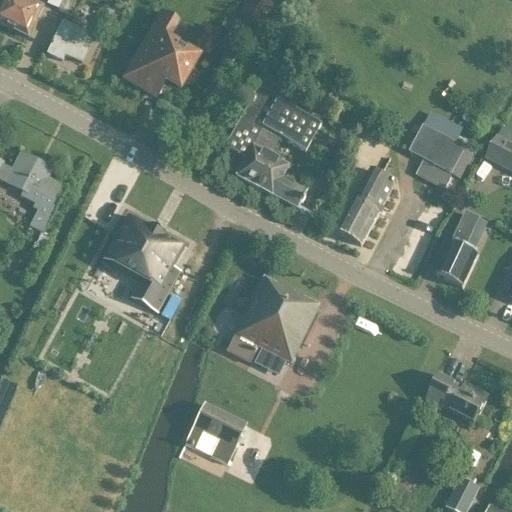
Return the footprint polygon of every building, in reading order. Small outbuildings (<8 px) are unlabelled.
[(42,0),(13,0),(1,28),(38,45),(52,13),(39,7),(42,0)] [(77,21),(87,2),(84,0),(74,0),(67,15),(77,21)] [(273,0),(262,0),(250,20),(269,32),(284,7),(273,0)] [(109,13),(103,27),(116,33),(122,19),(109,13)] [(155,49),(136,84),(168,102),(177,86),(190,93),(205,67),(174,50),(186,28),(172,20),(161,39),(155,49)] [(91,70),(103,44),(72,29),(57,61),(71,68),(74,62),(91,70)] [(317,160),(331,133),(268,99),(239,155),(260,166),(250,183),(309,214),(318,198),(295,186),(301,174),(282,163),(291,146),(317,160)] [(422,160),(464,183),(478,157),(436,134),(422,160)] [(511,137),(508,145),(496,168),(511,176),(511,137)] [(5,186),(32,199),(30,204),(45,211),(42,215),(47,218),(39,234),(53,241),(77,194),(59,186),(64,176),(31,159),(22,176),(12,171),(13,169),(0,162),(0,196),(5,186)] [(378,251),(412,189),(389,177),(355,239),(378,251)] [(490,264),(479,258),(493,228),(478,221),(448,284),(475,297),(490,264)] [(137,223),(112,268),(150,289),(140,307),(158,317),(166,321),(189,280),(182,276),(194,255),(193,254),(174,244),(174,242),(157,233),(157,234),(137,223)] [(326,317),(273,290),(237,360),(260,371),(267,356),(298,372),(326,317)] [(4,317),(0,325),(0,328),(10,333),(15,322),(4,317)] [(82,318),(67,349),(96,363),(111,332),(82,318)] [(175,351),(182,332),(165,327),(159,346),(175,351)] [(490,434),(505,405),(480,392),(475,402),(471,400),(474,394),(454,383),(437,415),(449,421),(455,411),(458,412),(456,416),(490,434)] [(202,455),(217,462),(234,471),(254,433),(213,410),(192,448),(202,455)] [(484,511),(492,497),(472,487),(459,511),(484,511)]
